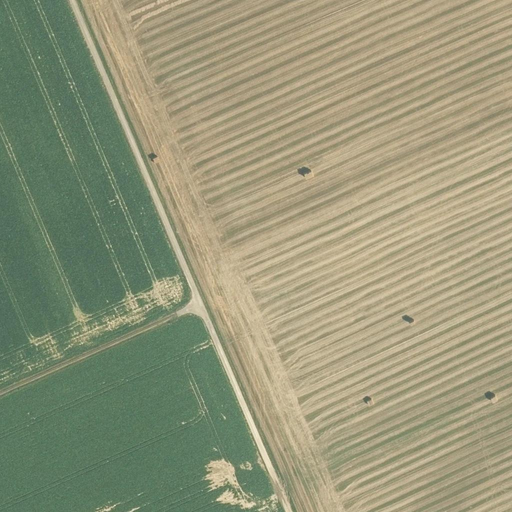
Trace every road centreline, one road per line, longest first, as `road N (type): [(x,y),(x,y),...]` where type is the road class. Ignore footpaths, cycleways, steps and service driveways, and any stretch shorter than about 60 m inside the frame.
road 1 (track): [(287,511),(71,0)]
road 2 (track): [(0,393),(200,303)]
